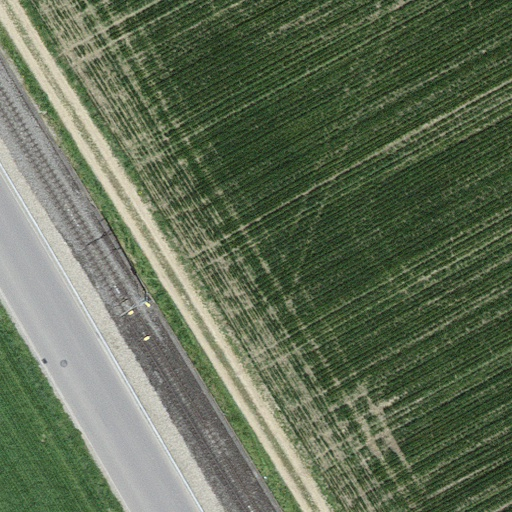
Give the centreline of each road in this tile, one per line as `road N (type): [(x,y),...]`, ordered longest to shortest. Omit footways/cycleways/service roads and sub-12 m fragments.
road 1 (track): [(0,1),(315,511)]
road 2 (tertiary): [(158,511),(0,247)]
